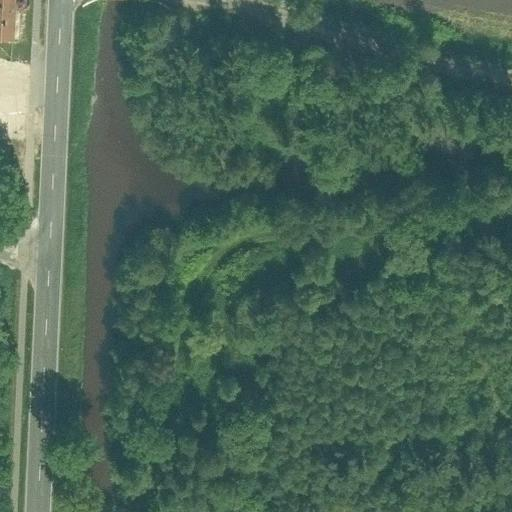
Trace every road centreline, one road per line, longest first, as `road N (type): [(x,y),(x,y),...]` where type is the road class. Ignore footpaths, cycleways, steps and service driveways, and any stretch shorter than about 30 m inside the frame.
road 1 (tertiary): [(34,511),(55,0)]
road 2 (unclassified): [(237,0),(333,36),(511,74)]
